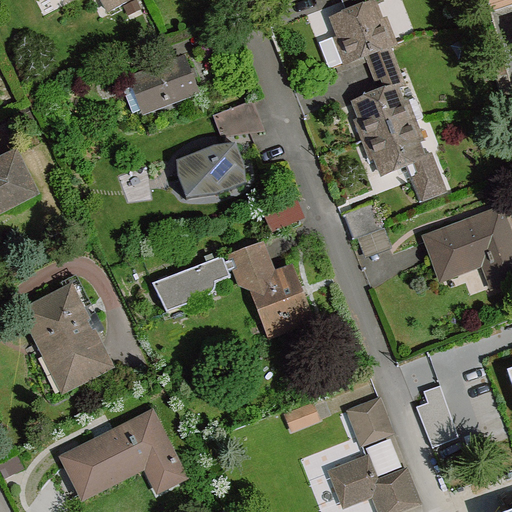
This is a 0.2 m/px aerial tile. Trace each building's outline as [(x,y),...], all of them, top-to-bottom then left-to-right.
[(102,0),(109,13),(134,0),(102,0)] [(412,172),(425,205),(451,195),(377,7),(329,25),(348,73),(370,65),(382,96),(355,106),(385,183),(412,172)] [(205,94),(191,59),(133,83),(148,118),(205,94)] [(217,112),(225,137),(264,125),(257,100),(217,112)] [(197,155),(168,167),(170,188),(178,212),(217,209),(249,194),(249,172),(238,146),(197,155)] [(0,219),(45,197),(24,153),(0,164),(0,219)] [(511,220),(508,209),(426,241),(444,286),(487,269),(497,295),(511,288),(511,220)] [(267,245),(240,256),(272,339),(318,321),(297,266),(278,273),(267,245)] [(228,261),(158,288),(172,315),(216,297),(223,285),(235,279),(228,261)] [(121,370),(77,287),(25,314),(69,397),(121,370)] [(418,407),(433,449),(461,439),(441,385),(424,391),(428,403),(418,407)] [(385,401),(351,414),(365,451),(399,438),(385,401)] [(285,415),(292,433),(321,422),(314,403),(285,415)] [(161,413),(64,461),(86,505),(149,473),(162,498),(195,481),(161,413)] [(377,484),(368,461),(331,476),(344,511),(346,511),(377,500),(381,511),(411,511),(424,507),(409,471),(377,484)]
